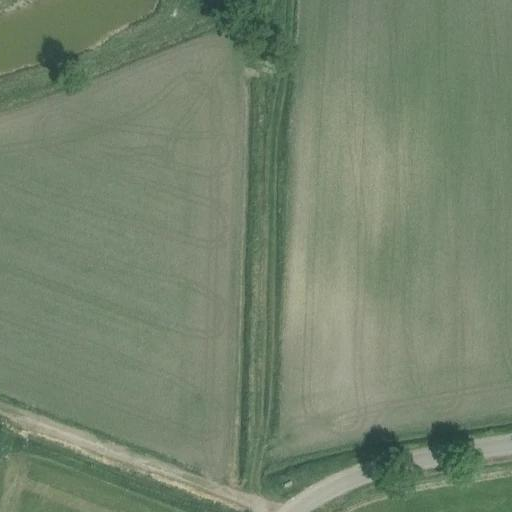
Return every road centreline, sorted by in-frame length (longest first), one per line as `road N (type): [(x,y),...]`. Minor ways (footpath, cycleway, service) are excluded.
road 1 (track): [(266,511),(0,408)]
road 2 (unclassified): [(294,511),(368,470),(511,445)]
